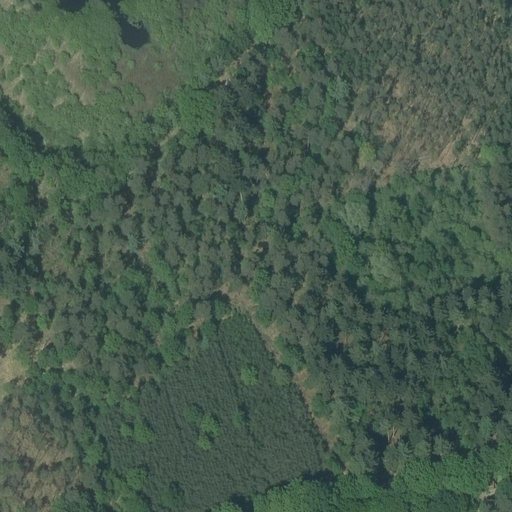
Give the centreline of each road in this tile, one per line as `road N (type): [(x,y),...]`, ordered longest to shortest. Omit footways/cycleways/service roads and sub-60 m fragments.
road 1 (track): [(375,481),(511,451)]
road 2 (track): [(243,511),(375,481)]
